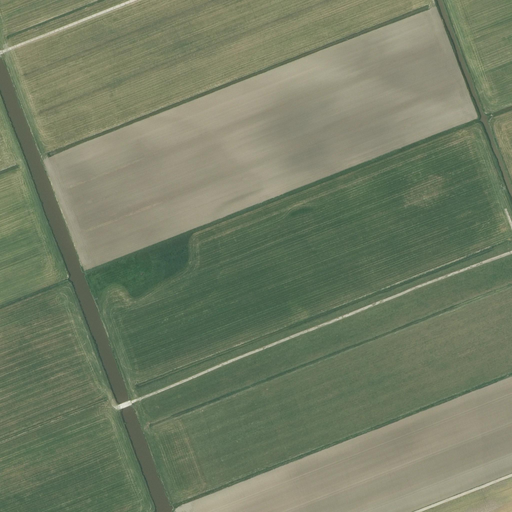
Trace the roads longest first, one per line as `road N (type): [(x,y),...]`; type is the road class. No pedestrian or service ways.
road 1 (track): [(117,408),(511,251)]
road 2 (track): [(0,52),(133,0)]
road 3 (track): [(117,408),(0,453)]
